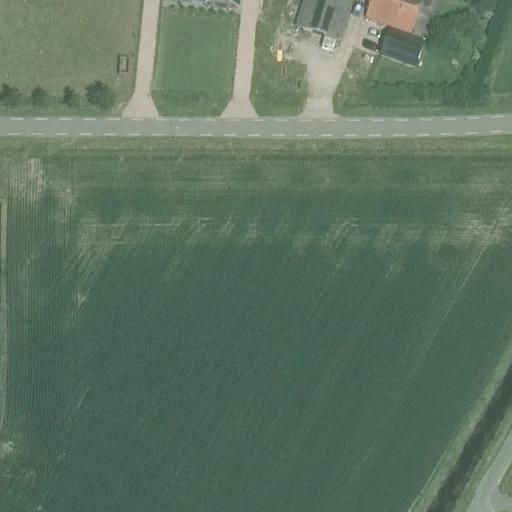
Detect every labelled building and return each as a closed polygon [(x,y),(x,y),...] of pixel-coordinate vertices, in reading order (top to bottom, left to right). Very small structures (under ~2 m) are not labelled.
[(168,0),(168,6),(180,10),(187,9),(187,5),(202,6),(201,11),(218,17),(238,14),(239,0),(168,0)] [(340,45),(353,0),(303,0),(294,30),(340,45)] [(373,0),(366,21),(409,37),(419,11),(434,17),(440,0),(373,0)] [(380,59),(415,72),(424,49),(389,35),(380,59)] [(332,53),(335,44),(323,40),(321,49),(332,53)]
